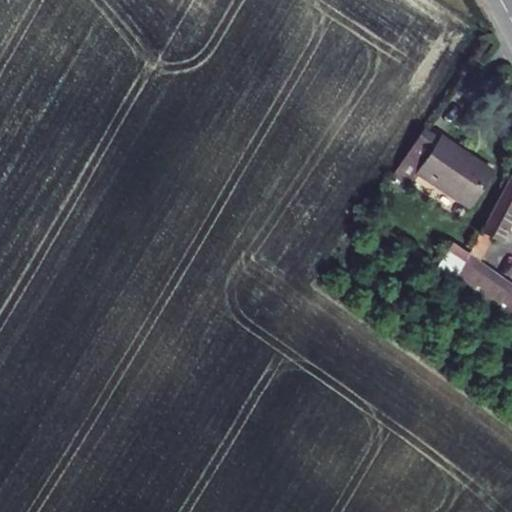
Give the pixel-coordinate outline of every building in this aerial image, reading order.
[(429,125),(400,168),(416,179),(424,166),(452,184),(473,149),(447,132),(443,136),(429,125)] [(496,165),(473,149),(452,184),(474,197),(496,165)] [(511,181),(483,232),(496,240),(511,213),(511,181)] [(455,244),(440,267),(457,278),(470,254),(455,244)] [(506,278),(470,254),(457,278),(491,300),(506,278)] [(511,282),(506,278),(491,300),(511,314),(511,282)]
